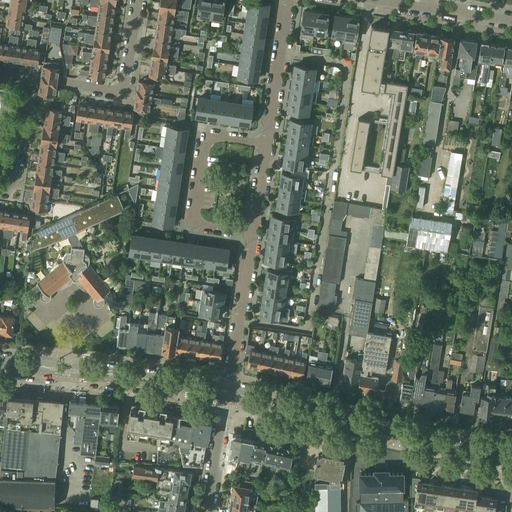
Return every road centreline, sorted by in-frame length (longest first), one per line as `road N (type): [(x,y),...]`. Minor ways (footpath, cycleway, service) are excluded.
road 1 (tertiary): [(511,452),(225,395)]
road 2 (tertiary): [(225,395),(0,365)]
road 3 (residential): [(265,144),(210,140),(194,214),(202,226),(253,234)]
road 4 (residential): [(56,83),(115,92),(124,86),(138,0)]
road 5 (residential): [(265,144),(288,0)]
road 6 (residential): [(230,375),(253,234)]
road 7 (residential): [(0,190),(14,180),(29,79)]
